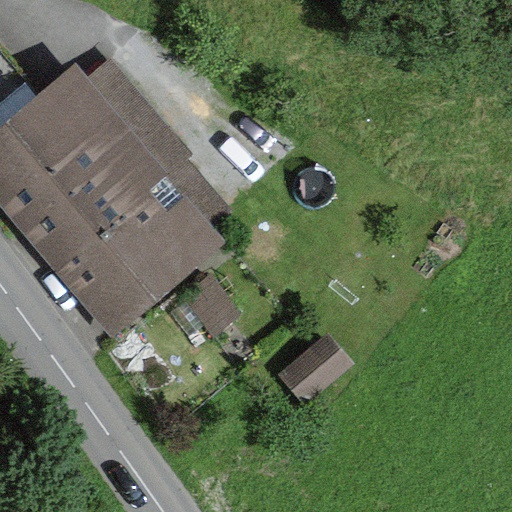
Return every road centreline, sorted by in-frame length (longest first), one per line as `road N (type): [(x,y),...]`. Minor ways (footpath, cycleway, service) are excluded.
road 1 (secondary): [(162,511),(0,285)]
road 2 (unknown): [(0,34),(183,125)]
